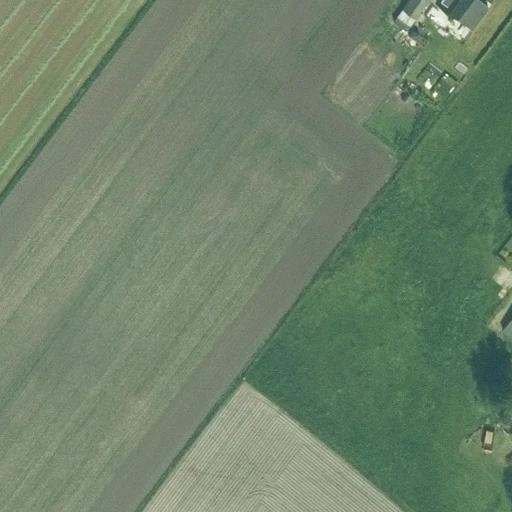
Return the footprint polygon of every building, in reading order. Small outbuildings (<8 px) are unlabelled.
[(412,17),(425,0),(404,0),(399,7),(412,17)] [(435,0),(457,16),(468,0),(435,0)] [(408,24),(396,14),(392,20),(404,29),(408,24)] [(495,305),(480,323),(487,329),(503,312),(495,305)] [(511,314),(501,329),(511,337),(511,314)]
